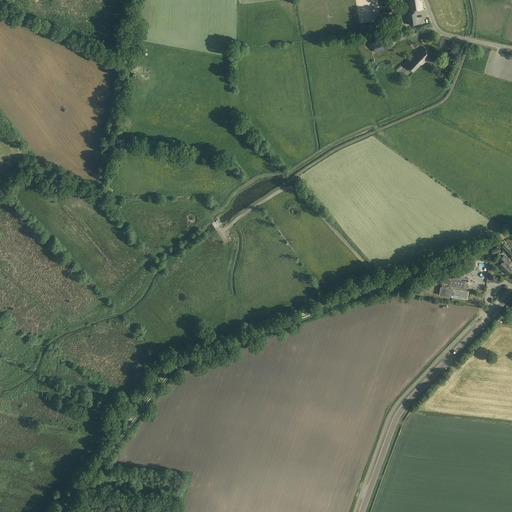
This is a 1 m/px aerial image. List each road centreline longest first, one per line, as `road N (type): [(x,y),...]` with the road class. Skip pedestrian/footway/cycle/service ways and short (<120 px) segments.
road 1 (track): [(59,511),(171,368),(499,237)]
road 2 (tertiary): [(361,511),(399,412),(511,294)]
road 3 (track): [(470,39),(442,100),(322,156),(285,189)]
road 4 (track): [(214,221),(224,230),(279,191),(296,190),(385,285)]
road 5 (track): [(378,130),(331,145),(288,173),(251,181)]
